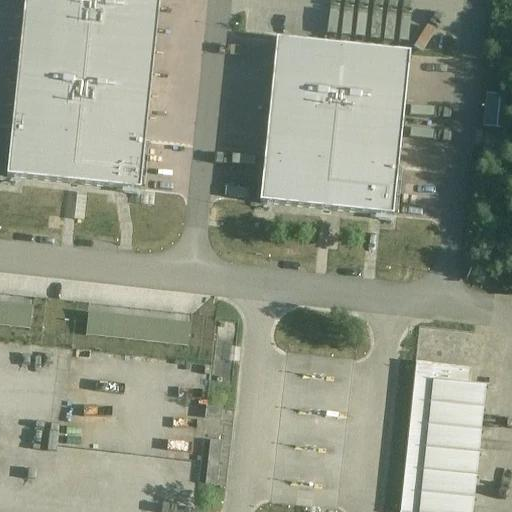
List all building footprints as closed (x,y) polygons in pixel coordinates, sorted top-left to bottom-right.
[(140,190),(145,142),(159,0),(25,0),(7,178),(140,192),(140,190)] [(259,204),(331,212),(393,218),(410,55),(276,41),(259,204)] [(74,218),(77,218),(84,219),(87,195),(76,194),(74,218)] [(33,309),(0,305),(0,326),(30,330),(33,309)] [(190,326),(87,315),(86,336),(188,347),(190,326)] [(205,486),(217,487),(222,443),(210,442),(205,486)]
